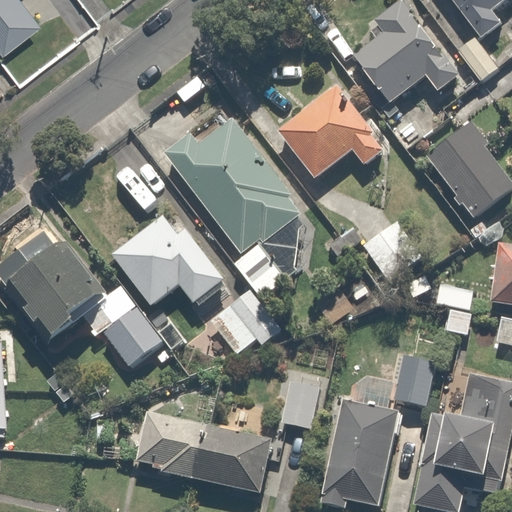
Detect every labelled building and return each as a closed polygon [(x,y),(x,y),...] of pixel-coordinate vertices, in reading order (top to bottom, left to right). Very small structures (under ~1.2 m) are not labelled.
[(43,0),(0,0),(0,45),(51,11),(43,0)] [(511,15),(511,0),(448,0),(479,40),(511,15)] [(377,36),(352,54),(391,106),(380,114),(406,148),(427,131),(401,98),(425,80),(440,101),(466,82),(406,2),(369,26),(377,36)] [(333,81),(272,131),(315,183),(348,157),(364,177),(392,154),(333,81)] [(187,137),(160,158),(242,264),(304,216),(231,123),(196,150),(187,137)] [(511,177),(468,124),(424,159),(478,224),(511,196),(511,177)] [(168,204),(109,255),(154,307),(174,289),(195,313),(234,279),(168,204)] [(420,246),(397,219),(361,250),(385,277),(420,246)] [(77,232),(0,291),(44,352),(81,326),(113,371),(155,341),(77,232)] [(511,250),(494,248),(489,307),(511,308),(511,250)] [(478,289),(442,284),(439,306),(447,307),(444,330),(473,334),(478,289)] [(278,331),(246,292),(210,321),(242,361),(278,331)] [(511,316),(498,316),(497,347),(511,347),(511,316)] [(7,336),(0,336),(0,439),(11,439),(7,336)] [(345,381),(342,399),(320,506),(349,511),(350,505),(380,511),(401,407),(428,412),(438,362),(401,355),(394,391),(345,381)] [(511,428),(511,381),(468,376),(462,423),(425,418),(412,510),(426,511),(459,511),(462,495),(502,500),(511,428)] [(321,382),(289,377),(281,424),(313,430),(321,382)] [(278,435),(148,400),(129,468),(258,505),(278,435)]
